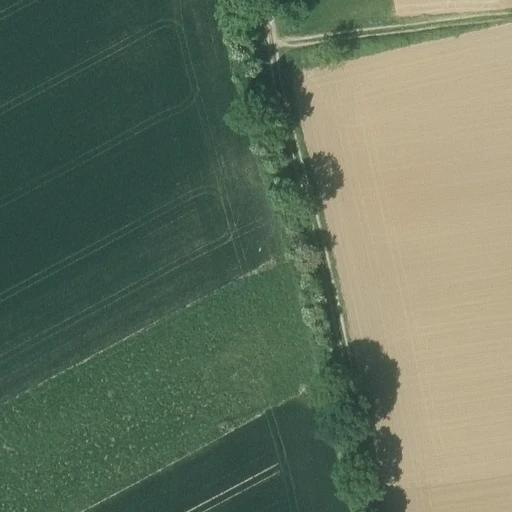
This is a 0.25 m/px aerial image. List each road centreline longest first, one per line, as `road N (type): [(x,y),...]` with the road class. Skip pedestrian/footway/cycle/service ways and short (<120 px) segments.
road 1 (track): [(375,511),(262,0)]
road 2 (track): [(511,19),(270,50)]
